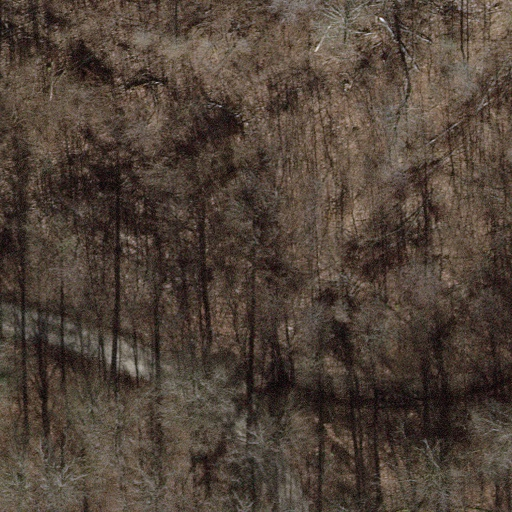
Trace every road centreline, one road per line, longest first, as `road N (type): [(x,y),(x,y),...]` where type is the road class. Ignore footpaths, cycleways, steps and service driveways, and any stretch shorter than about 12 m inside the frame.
road 1 (track): [(0,315),(196,366)]
road 2 (track): [(196,366),(293,511)]
